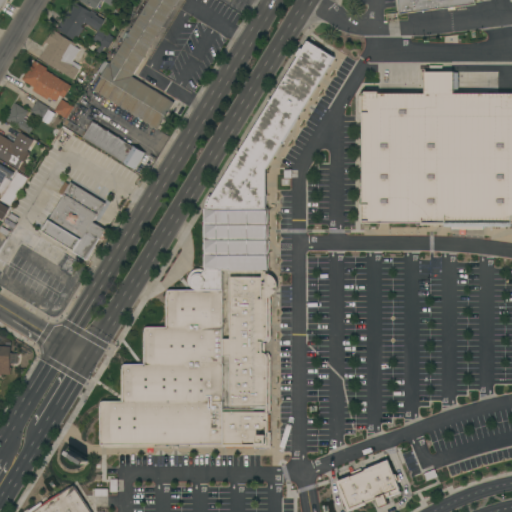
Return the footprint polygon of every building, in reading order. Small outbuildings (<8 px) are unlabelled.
[(114,0),(111,6),(102,0),(97,9),(89,5),(89,6),(79,0),(114,0)] [(178,0),(132,77),(175,103),(158,129),(93,90),(103,74),(98,71),(104,60),(109,63),(109,62),(110,63),(148,0),(178,0)] [(511,0),(511,2),(511,0),(474,0),(475,4),(403,13),(403,15),(400,15),(398,0),(511,0)] [(74,1),(90,11),(91,10),(97,14),(96,15),(105,20),(100,29),(114,38),(103,56),(96,52),(101,44),(93,39),(98,31),(83,22),(81,26),(84,28),(76,41),(56,29),(74,1)] [(47,44),(46,43),(45,42),(52,30),(54,31),(54,30),(60,34),(59,34),(75,44),(74,46),(80,49),(73,61),(81,66),(79,70),(80,70),(75,77),(80,80),(78,83),(72,80),(73,79),(39,58),(47,44)] [(267,298),(268,447),(135,444),(135,457),(135,461),(133,464),(130,466),(126,467),(122,468),(117,467),(114,465),(112,462),(111,457),(111,444),(100,444),(101,404),(101,403),(102,401),(104,401),(123,401),(123,367),(123,365),(125,364),(145,364),(145,331),(145,329),(146,327),(148,327),(167,327),(167,296),(167,293),(168,291),(169,290),(197,290),(194,289),(191,285),(190,280),(191,277),(192,275),(195,274),(197,274),(202,274),(205,270),(205,208),(209,208),(209,205),(209,202),(210,200),(307,40),(334,57),(266,166),(267,273),(271,275),(275,278),(277,282),(277,286),(276,290),(274,294),(271,297),(267,298)] [(71,86),(63,98),(60,96),(56,101),(49,97),(47,100),(32,90),(34,87),(22,80),(26,72),(27,73),(34,61),(47,68),(46,70),(71,86)] [(511,93),(453,93),(453,73),(424,73),(423,92),(364,92),(361,223),(511,223),(511,93)] [(74,106),(67,118),(53,110),(60,98),(74,106)] [(49,108),(42,118),(31,111),(37,100),(49,108)] [(5,119),(15,103),(28,111),(23,120),(34,126),(29,134),(5,119)] [(132,146),(132,145),(145,153),(135,170),(83,137),(93,121),(132,146)] [(27,151),(28,152),(17,169),(0,158),(0,134),(13,143),(20,132),(33,140),(27,151)] [(0,164),(13,173),(9,179),(11,180),(2,195),(0,193),(0,194),(1,195),(0,196),(0,164)] [(0,200),(11,206),(25,177),(14,171),(0,200)] [(106,203),(98,217),(97,216),(94,222),(106,230),(99,242),(86,234),(83,240),(75,253),(40,231),(48,219),(49,220),(64,196),(63,195),(71,182),(106,203)] [(0,202),(9,208),(2,219),(0,217),(0,202)] [(0,248),(16,223),(79,262),(69,278),(20,247),(8,266),(0,260),(0,248)] [(0,345),(11,346),(11,353),(17,353),(16,363),(11,363),(11,375),(0,374),(0,345)] [(388,461),(336,481),(347,509),(376,498),(379,506),(387,503),(384,495),(399,489),(388,461)] [(25,511),(89,511),(73,486),(25,511)]
